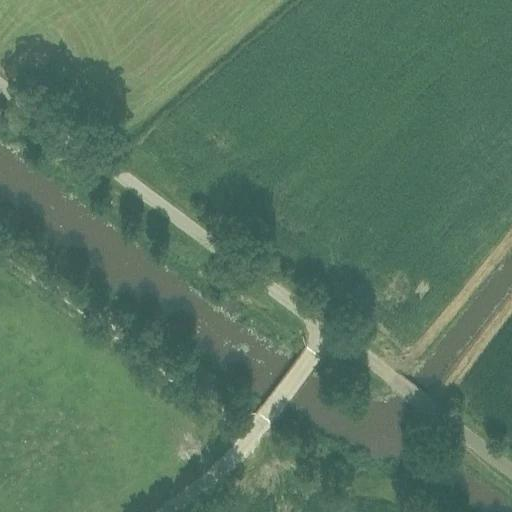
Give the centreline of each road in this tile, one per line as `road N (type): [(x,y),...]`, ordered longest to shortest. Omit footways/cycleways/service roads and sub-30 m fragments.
road 1 (unclassified): [(329,331),(0,84)]
road 2 (unclassified): [(164,511),(229,463),(329,331)]
road 3 (unclassified): [(511,470),(329,331)]
road 4 (track): [(388,376),(428,343),(511,237)]
